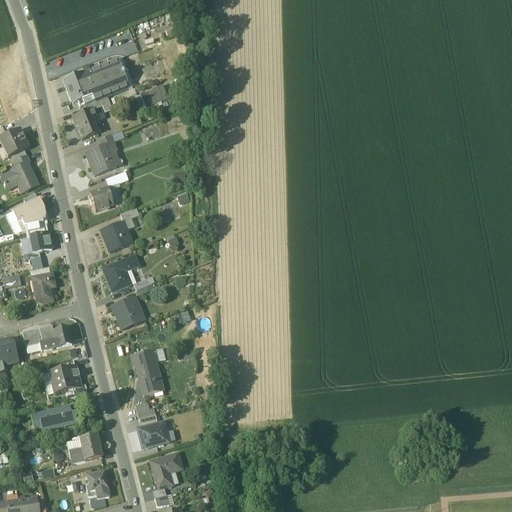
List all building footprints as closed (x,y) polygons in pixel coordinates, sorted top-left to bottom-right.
[(117,62),(91,73),(90,72),(83,75),(94,104),(107,99),(128,90),(123,77),(124,77),(123,75),(122,75),(117,62)] [(94,104),(83,75),(66,82),(66,83),(67,83),(68,85),(65,87),(72,106),(77,104),(80,110),(84,108),(94,104)] [(139,95),(146,110),(169,100),(163,85),(139,95)] [(94,104),(84,108),(86,114),(92,111),(93,112),(102,108),(105,115),(112,112),(107,99),(94,104)] [(86,114),(72,120),(81,142),(98,135),(97,134),(97,135),(94,127),(98,125),(93,112),(92,111),(86,114)] [(6,138),(1,141),(0,141),(0,144),(8,161),(29,150),(19,131),(6,138)] [(120,135),(111,139),(113,145),(111,146),(123,141),(120,135)] [(111,139),(99,143),(101,149),(111,145),(111,146),(113,145),(111,139)] [(101,149),(85,156),(88,165),(90,164),(96,178),(117,170),(111,156),(115,154),(111,146),(111,145),(101,149)] [(11,175),(1,180),(5,187),(4,187),(5,189),(7,193),(18,188),(22,196),(38,188),(32,175),(31,175),(27,167),(30,166),(26,158),(13,165),(17,171),(11,174),(11,175)] [(124,175),(105,182),(107,190),(108,191),(127,183),(124,175)] [(107,190),(90,196),(95,213),(113,207),(108,191),(107,190)] [(188,203),(185,196),(178,199),(181,206),(188,203)] [(23,202),(26,208),(38,202),(35,197),(23,202)] [(26,208),(12,215),(21,235),(26,235),(27,241),(30,240),(48,236),(46,227),(47,227),(47,222),(48,222),(47,216),(39,202),(38,202),(26,208)] [(136,210),(120,217),(123,224),(139,218),(136,210)] [(123,224),(100,233),(110,255),(132,246),(123,224)] [(48,236),(30,240),(33,256),(39,255),(51,252),(48,236)] [(33,256),(27,257),(29,263),(40,261),(39,255),(33,256)] [(134,258),(110,268),(112,272),(103,275),(111,295),(129,288),(124,275),(130,272),(138,269),(134,258)] [(48,271),(30,275),(31,282),(35,282),(34,281),(49,278),(48,271)] [(136,285),(130,272),(124,275),(129,288),(131,287),(133,286),(136,285)] [(49,278),(34,281),(35,282),(38,299),(36,299),(37,307),(52,304),(50,291),(55,290),(52,277),(49,278)] [(20,287),(18,278),(4,281),(6,290),(20,287)] [(136,285),(133,286),(136,292),(146,288),(151,286),(154,285),(152,279),(136,285)] [(146,288),(136,292),(138,298),(149,294),(146,288)] [(135,299),(110,309),(114,318),(115,317),(117,321),(117,322),(121,333),(145,323),(135,299)] [(55,342),(40,346),(41,354),(57,350),(72,347),(69,334),(70,332),(69,329),(67,328),(65,329),(64,331),(53,334),(55,342)] [(52,329),(22,337),(26,350),(40,346),(55,342),(53,334),(52,329)] [(0,367),(1,370),(18,366),(12,344),(0,346),(0,367)] [(154,352),(131,358),(134,370),(136,370),(144,398),(154,396),(153,392),(162,390),(156,365),(157,364),(154,352)] [(76,369),(49,376),(54,397),(73,393),(81,390),(81,389),(76,369)] [(86,388),(81,389),(81,390),(73,393),(75,400),(77,400),(88,397),(86,388)] [(88,397),(77,400),(79,406),(89,404),(88,397)] [(147,405),(135,408),(139,422),(156,417),(154,410),(149,411),(147,405)] [(70,408),(31,418),(35,431),(42,429),(43,434),(78,426),(75,414),(72,414),(70,408)] [(158,426),(156,417),(139,422),(141,431),(158,426)] [(169,444),(163,425),(158,426),(141,431),(138,432),(143,451),(169,444)] [(97,438),(80,442),(85,464),(101,460),(97,438)] [(178,455),(150,464),(158,491),(164,490),(171,487),(168,475),(183,471),(178,455)] [(104,474),(87,478),(89,486),(91,493),(95,492),(107,490),(108,490),(104,474)] [(91,493),(89,486),(86,487),(89,498),(96,496),(95,492),(91,493)] [(107,490),(95,492),(96,496),(97,499),(97,501),(104,500),(109,499),(107,490)] [(158,491),(153,493),(155,500),(166,497),(164,490),(158,491)] [(166,497),(155,500),(157,508),(169,506),(166,497)] [(97,499),(89,501),(92,511),(106,508),(104,500),(97,501),(97,499)] [(25,502),(24,502),(24,505),(25,511),(39,511),(39,508),(38,508),(37,500),(25,502)] [(17,503),(0,505),(0,511),(19,511),(18,506),(18,502),(17,502),(17,503)]
